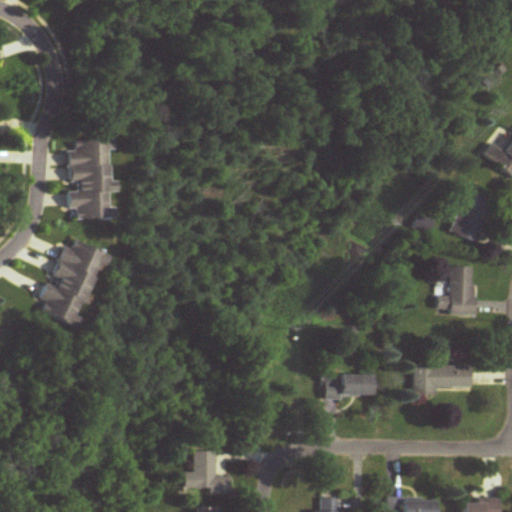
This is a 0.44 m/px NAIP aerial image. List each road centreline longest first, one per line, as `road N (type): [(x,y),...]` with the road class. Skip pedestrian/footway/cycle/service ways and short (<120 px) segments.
road 1 (residential): [(0,259),(30,233),(57,114),(50,40),(0,7)]
road 2 (residential): [(511,450),(317,449),(271,470),(263,502)]
